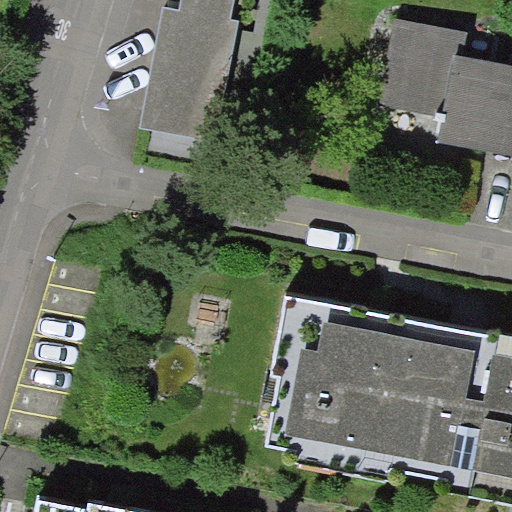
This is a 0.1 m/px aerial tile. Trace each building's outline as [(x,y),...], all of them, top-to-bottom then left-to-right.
[(179,0),(178,9),(229,19),(233,0),(179,0)] [(178,9),(161,7),(140,127),(218,141),(240,21),(229,19),(178,9)] [(511,64),(481,59),(485,36),(399,20),(384,105),(447,116),(442,139),(511,151),(511,64)] [(395,314),(287,294),(272,372),(284,374),(270,447),(297,452),(295,464),(391,482),(394,468),(452,479),(449,494),(511,505),(511,339),(487,335),(490,321),(397,304),(395,314)] [(183,511),(94,496),(93,502),(41,492),(37,511),(183,511)]
